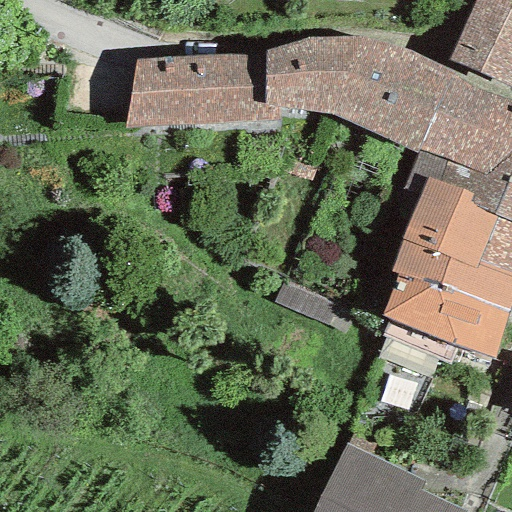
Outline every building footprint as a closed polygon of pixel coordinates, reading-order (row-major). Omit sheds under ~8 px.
[(511,12),(471,9),(441,74),(497,99),(500,92),(511,97),(511,12)] [(301,60),(240,73),(244,133),(282,128),(325,137),(401,171),(434,100),(362,68),(301,60)] [(240,73),(116,82),(120,142),(244,133),(240,73)] [(511,136),(434,100),(401,171),(461,199),(449,224),(511,252),(511,136)] [(511,268),(511,252),(449,224),(408,206),(380,268),(396,275),(367,341),(461,383),(511,268)] [(329,469),(308,511),(397,511),(392,509),(396,502),(329,469)]
